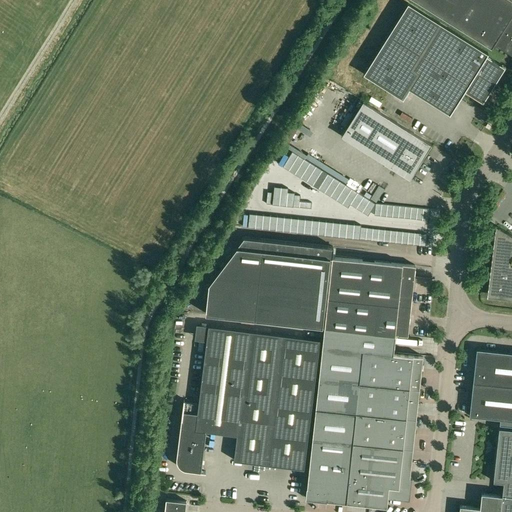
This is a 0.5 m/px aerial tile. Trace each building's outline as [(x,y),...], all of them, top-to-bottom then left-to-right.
[(494,43),(511,54),(511,0),(415,0),(492,48),(494,43)] [(487,96),(505,68),(487,56),(489,53),(409,3),(364,74),(403,99),(407,94),(410,89),(450,114),(469,85),(478,90),(477,91),(481,94),(481,93),(487,96)] [(341,135),(398,172),(400,170),(410,176),(429,146),(431,144),(362,101),(341,135)] [(313,130),(300,122),(297,127),(310,135),(313,130)] [(283,166),(289,170),(298,154),(292,151),(283,166)] [(305,151),(303,155),(344,180),(347,176),(305,151)] [(294,174),(304,158),(298,154),(289,170),(294,174)] [(294,174),(300,177),(310,162),(304,158),(294,174)] [(306,181),(316,166),(310,162),(300,177),(306,181)] [(306,181),(312,185),(322,169),(316,166),(306,181)] [(312,185),(318,188),(328,173),(322,169),(312,185)] [(324,192),(334,177),(328,173),(318,188),(324,192)] [(324,192),(330,196),(340,181),(334,177),(324,192)] [(336,200),(345,184),(340,181),(330,196),(336,200)] [(336,200),(342,203),(351,188),(345,184),(336,200)] [(272,204),(279,205),(281,187),(274,186),(273,192),(272,204)] [(279,205),(286,206),(288,192),(288,188),(281,187),(279,205)] [(342,203),(348,207),(350,204),(357,192),(351,188),(342,203)] [(286,206),(293,206),(294,194),(295,192),(288,192),(286,206)] [(350,204),(356,208),(363,196),(357,192),(350,204)] [(362,211),(369,199),(363,196),(356,208),(362,211)] [(370,211),(375,203),(369,199),(362,211),(368,215),(370,211)] [(255,228),(257,214),(249,213),(248,227),(255,228)] [(255,228),(262,229),(264,215),(257,214),(255,228)] [(269,229),(271,215),(264,215),(262,229),(269,229)] [(269,229),(276,230),(278,216),(271,215),(269,229)] [(283,231),(285,217),(278,216),(276,230),(283,231)] [(283,231),(290,232),(292,218),(285,217),(283,231)] [(290,232),(297,232),(298,218),(292,218),(290,232)] [(304,233),(305,219),(298,218),(297,232),(304,233)] [(304,233),(311,234),(312,220),(305,219),(304,233)] [(318,235),(319,221),(312,220),(311,234),(318,235)] [(318,235),(325,235),(326,221),(319,221),(318,235)] [(332,236),(333,222),(326,221),(325,235),(332,236)] [(332,236),(339,237),(340,223),(333,222),(332,236)] [(346,238),(347,224),(340,223),(339,237),(346,238)] [(346,238),(353,238),(354,224),(347,224),(346,238)] [(353,238),(360,239),(361,227),(361,225),(354,224),(353,238)] [(494,296),(498,297),(511,298),(511,235),(497,226),(494,252),(492,251),(488,284),(488,288),(489,291),(491,294),(494,296)] [(205,313),(323,326),(332,246),(243,237),(208,283),(205,313)] [(305,498),(346,502),(352,441),(362,349),(392,353),(394,333),(407,335),(415,265),(332,257),(323,326),(306,487),(307,487),(305,498)] [(208,325),(198,403),(184,401),(184,400),(183,400),(176,457),(178,466),(185,470),(190,471),(190,470),(200,472),(205,431),(218,432),(236,435),(233,460),(303,469),(319,339),(208,325)] [(511,352),(476,348),(473,381),(511,385),(511,352)] [(352,441),(346,502),(386,506),(387,496),(407,498),(422,356),(392,353),(362,349),(352,441)] [(511,385),(473,381),(469,415),(511,419),(511,385)] [(503,485),(511,485),(511,428),(499,427),(493,481),(503,482),(503,485)] [(511,511),(511,485),(503,485),(502,495),(481,493),(480,507),(460,505),(459,511),(511,511)] [(166,499),(164,511),(184,511),(186,501),(166,499)]
